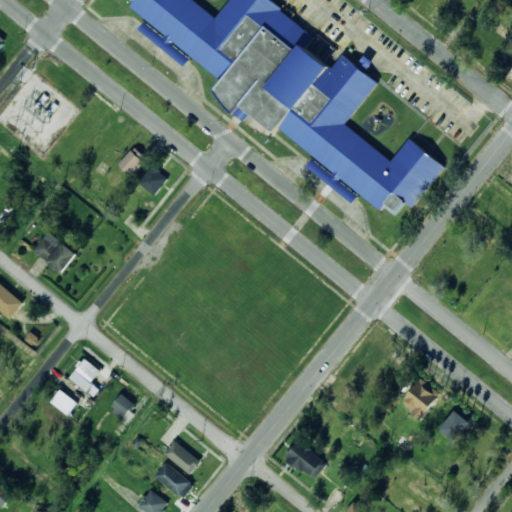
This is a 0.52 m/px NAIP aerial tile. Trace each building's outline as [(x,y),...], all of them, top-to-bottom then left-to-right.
[(134,0),(133,8),(221,78),(216,95),(246,118),(253,110),(314,158),(312,165),(331,170),(373,204),(402,212),(409,204),(415,206),(447,166),(412,138),(393,161),(347,124),(381,81),(345,53),(335,66),(316,46),(318,37),(271,0),(232,0),(218,18),(195,0),(134,0)] [(0,51),(8,41),(0,34),(0,51)] [(146,159),(135,148),(120,163),(131,173),(146,159)] [(140,182),(155,195),(170,177),(155,165),(140,182)] [(79,253),(50,230),(34,250),(63,273),(79,253)] [(481,285),(465,271),(452,286),(469,300),(481,285)] [(25,303),(0,281),(0,308),(12,319),(25,303)] [(368,335),(330,390),(353,405),(390,350),(368,335)] [(87,392),(104,373),(87,358),(71,377),(87,392)] [(0,386),(10,376),(0,366),(0,386)] [(444,395),(423,378),(403,403),(424,420),(444,395)] [(52,401),(70,416),(80,403),(62,389),(52,401)] [(136,405),(125,394),(112,407),(123,418),(136,405)] [(38,414),(50,426),(59,417),(47,405),(38,414)] [(475,422),(459,409),(442,430),(459,443),(475,422)] [(139,433),(151,445),(170,425),(158,413),(139,433)] [(314,480),(328,463),(300,439),(285,456),(314,480)] [(165,455),(193,473),(202,459),(174,441),(165,455)] [(156,476),(184,498),(195,484),(166,462),(156,476)] [(0,505),(3,508),(15,493),(0,480),(0,505)] [(147,511),(163,511),(170,501),(150,489),(139,507),(147,511)] [(347,511),(369,511),(358,501),(347,511)]
